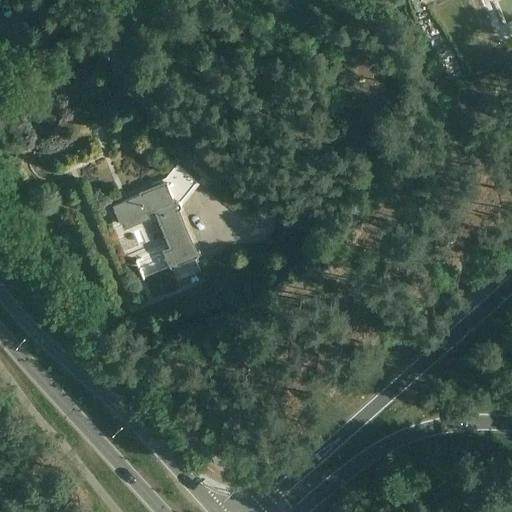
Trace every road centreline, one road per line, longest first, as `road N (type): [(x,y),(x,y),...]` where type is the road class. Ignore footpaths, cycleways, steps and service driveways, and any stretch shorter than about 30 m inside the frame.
road 1 (motorway): [(511,285),(257,511)]
road 2 (secondary): [(216,511),(0,288)]
road 3 (secondary): [(0,323),(164,511)]
road 4 (motorway): [(300,511),(360,461),(416,435),(511,432)]
road 5 (track): [(144,16),(155,44),(190,83),(320,149)]
